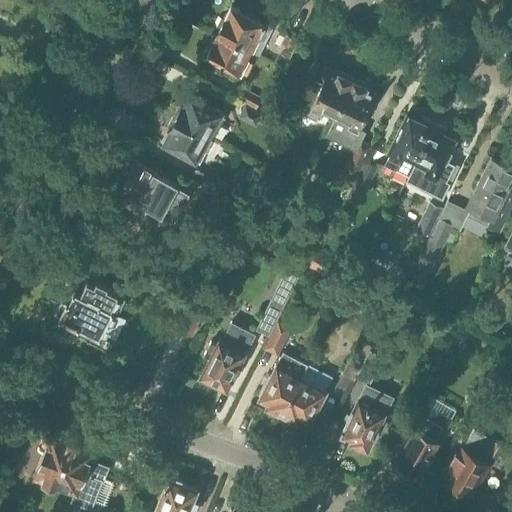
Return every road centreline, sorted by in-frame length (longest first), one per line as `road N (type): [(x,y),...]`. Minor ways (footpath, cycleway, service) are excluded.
road 1 (residential): [(344,497),(0,366)]
road 2 (secondary): [(102,0),(0,208)]
road 3 (residential): [(511,84),(356,0)]
